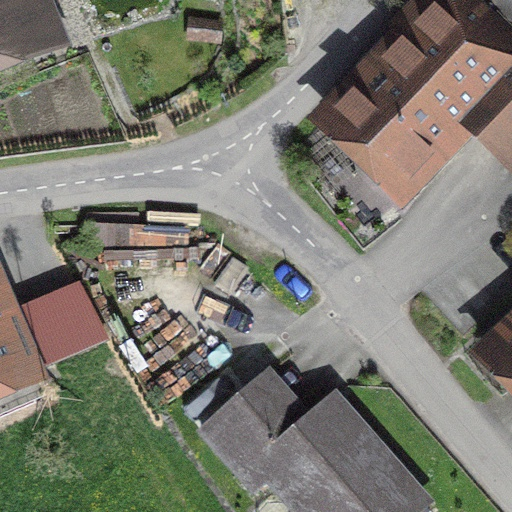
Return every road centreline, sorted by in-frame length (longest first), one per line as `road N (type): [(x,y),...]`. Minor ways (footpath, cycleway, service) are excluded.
road 1 (unclassified): [(511,481),(299,231),(206,163)]
road 2 (residential): [(206,163),(278,108),(386,0)]
road 3 (unclassified): [(206,163),(0,188)]
